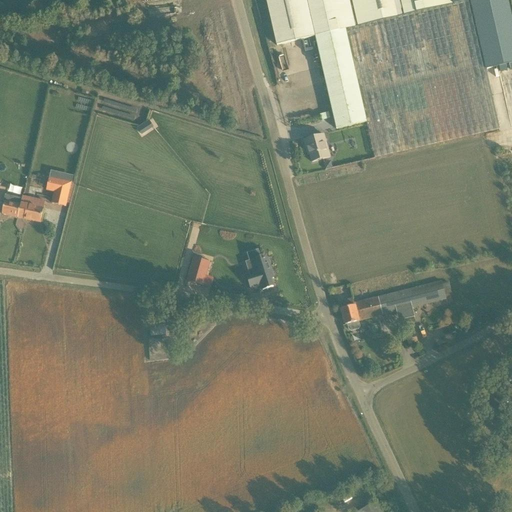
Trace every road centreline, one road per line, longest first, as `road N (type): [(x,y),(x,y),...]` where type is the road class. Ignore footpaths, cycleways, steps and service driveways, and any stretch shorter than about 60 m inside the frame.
road 1 (unclassified): [(325,319),(238,0)]
road 2 (unclassified): [(0,274),(325,319)]
road 3 (unclassified): [(360,401),(455,354),(511,314)]
road 4 (unclassified): [(412,511),(360,401)]
